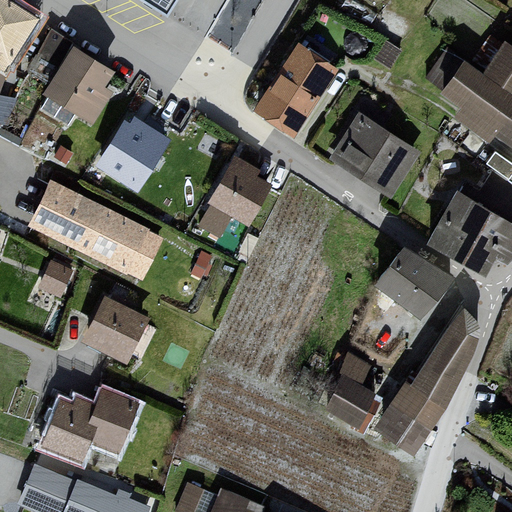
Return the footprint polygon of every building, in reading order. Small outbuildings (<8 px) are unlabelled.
[(176,0),(142,0),(167,16),(176,0)] [(0,66),(32,21),(0,3),(0,66)] [(455,61),(431,94),(506,150),(511,142),(511,52),(496,41),(472,77),(455,61)] [(288,46),(245,112),(285,136),(327,71),(288,46)] [(63,49),(32,95),(83,125),(106,98),(96,93),(106,74),(63,49)] [(350,117),(320,160),(382,198),(414,153),(350,117)] [(124,120),(86,166),(129,190),(163,141),(124,120)] [(226,157),(196,207),(203,210),(191,228),(213,240),(222,221),(244,226),(265,190),(249,178),(255,172),(226,157)] [(164,237),(51,180),(29,224),(142,281),(164,237)] [(511,257),(511,225),(460,195),(431,242),(486,275),(495,255),(509,262),(511,257)] [(393,249),(361,284),(413,320),(447,277),(393,249)] [(62,292),(74,263),(50,253),(38,282),(62,292)] [(96,298),(77,345),(120,364),(137,316),(96,298)] [(455,307),(396,380),(435,407),(469,340),(478,325),(455,307)] [(367,365),(343,351),(317,407),(351,426),(367,391),(355,383),(367,365)] [(396,380),(368,425),(405,453),(435,407),(396,380)] [(115,456),(137,408),(95,390),(79,421),(89,426),(81,441),(115,456)] [(79,421),(82,404),(66,397),(63,406),(51,398),(34,447),(74,462),(81,441),(89,426),(79,421)] [(58,476),(26,463),(12,497),(44,510),(58,476)] [(48,511),(144,511),(146,508),(58,476),(44,510),(48,511)] [(203,511),(264,511),(214,487),(203,511)]
